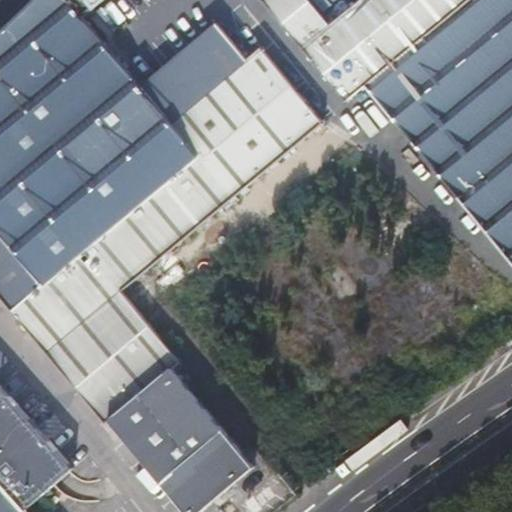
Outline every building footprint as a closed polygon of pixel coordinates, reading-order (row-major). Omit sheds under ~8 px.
[(272,156),(314,122),(257,51),(243,62),(213,25),(134,88),(79,18),(101,0),(34,0),(0,34),(0,298),(100,424),(106,420),(179,511),(192,511),(247,469),(168,369),(174,363),(118,292),(124,287),(119,281),(183,229),(272,156)] [(511,0),(255,0),(329,91),(344,110),(367,94),(508,265),(511,268),(511,0)] [(318,126),(314,122),(272,156),(183,229),(119,281),(124,287),(220,206),(318,126)] [(217,305),(220,302),(223,299),(201,278),(194,285),(217,305)] [(347,342),(308,368),(326,395),(366,369),(387,401),(415,382),(356,294),(327,312),(347,342)] [(299,434),(317,422),(336,410),(326,395),(308,368),(297,351),(260,375),(299,434)] [(0,476),(29,509),(73,469),(0,387),(0,476)] [(0,511),(32,511),(29,509),(0,476),(0,511)]
